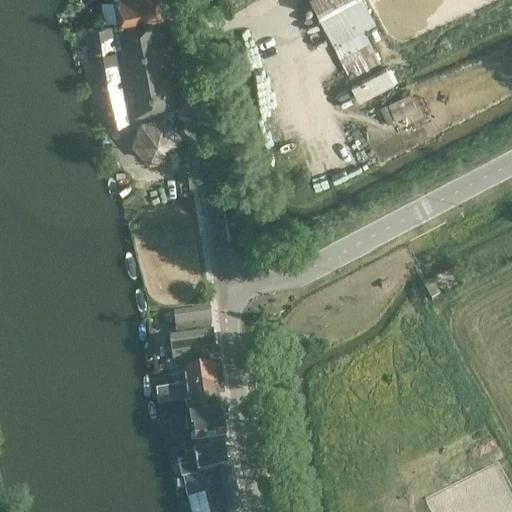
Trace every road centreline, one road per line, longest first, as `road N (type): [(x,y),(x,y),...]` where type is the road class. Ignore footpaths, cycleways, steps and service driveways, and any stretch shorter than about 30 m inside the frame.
road 1 (unclassified): [(237,294),(333,257),(511,164)]
road 2 (unclassified): [(237,294),(224,264),(175,0)]
road 3 (tertiary): [(260,511),(237,294)]
